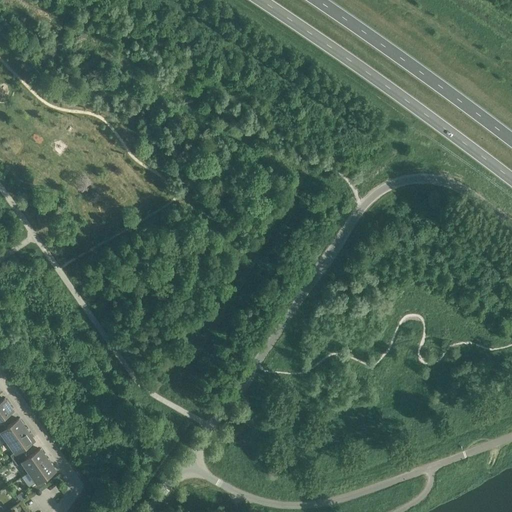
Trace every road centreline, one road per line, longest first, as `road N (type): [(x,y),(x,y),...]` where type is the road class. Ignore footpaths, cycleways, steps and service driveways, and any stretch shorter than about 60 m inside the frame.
road 1 (unclassified): [(184,462),(369,200),(394,183),(431,179),(457,186),(511,225)]
road 2 (unclassified): [(184,462),(236,494),(301,507),(354,494),(412,447),(434,449),(456,467),(511,435)]
road 3 (trunk): [(261,0),(511,180)]
road 4 (trunk): [(511,139),(316,0)]
road 5 (residential): [(5,383),(72,476),(74,491),(61,511)]
